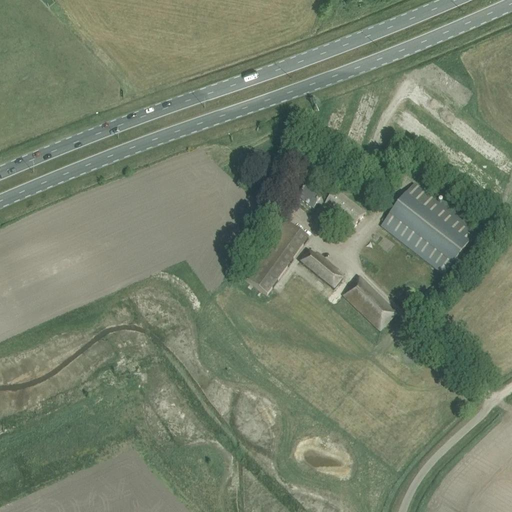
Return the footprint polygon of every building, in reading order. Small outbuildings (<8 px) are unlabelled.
[(414,185),(387,220),(381,228),(444,277),(477,235),(414,185)] [(313,211),(318,205),(352,232),(366,214),(338,192),(328,204),(307,188),(298,199),(313,211)] [(267,297),(272,289),(309,239),(286,222),(244,280),(267,297)] [(303,252),(297,260),(334,291),(343,280),(309,253),(308,255),(303,252)] [(343,297),(380,333),(390,323),(397,316),(360,279),(353,286),(343,297)]
